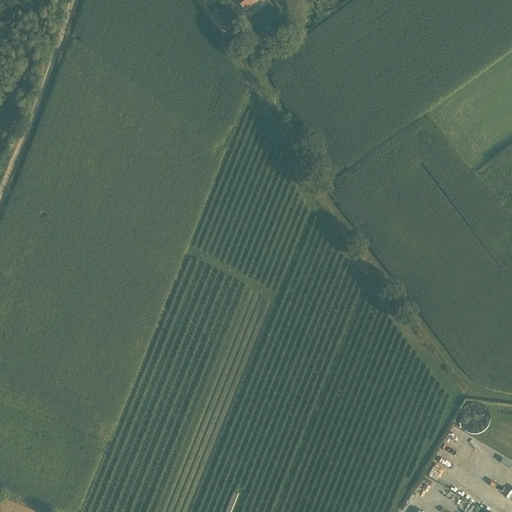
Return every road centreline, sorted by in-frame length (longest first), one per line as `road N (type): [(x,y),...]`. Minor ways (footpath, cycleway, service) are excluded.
road 1 (track): [(203,0),(325,207),(463,382),(475,393),(511,400)]
road 2 (track): [(2,187),(70,0)]
